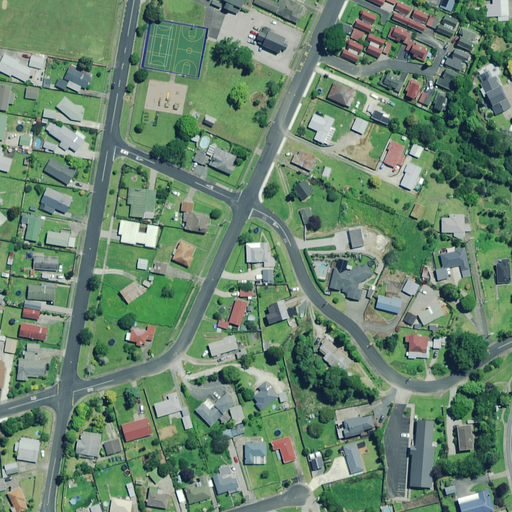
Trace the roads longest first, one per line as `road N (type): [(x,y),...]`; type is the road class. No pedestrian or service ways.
road 1 (residential): [(511,340),(428,388),(395,380),(308,292),(279,225),(245,205)]
road 2 (residential): [(65,392),(159,364),(178,348),(245,205)]
road 3 (residential): [(65,392),(108,144)]
road 4 (residential): [(245,205),(338,0)]
road 5 (residential): [(108,144),(245,205)]
road 6 (residential): [(108,144),(134,0)]
road 7 (residential): [(47,511),(65,392)]
